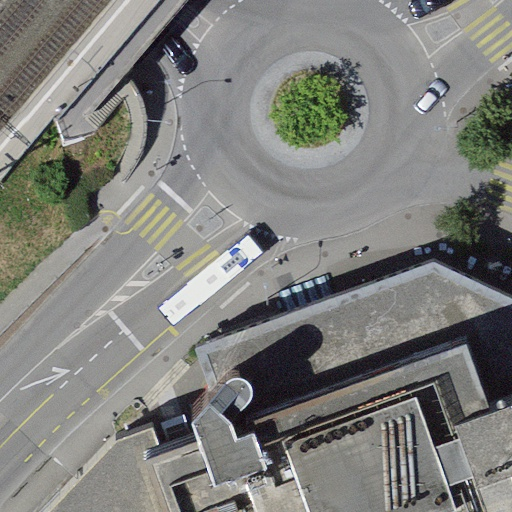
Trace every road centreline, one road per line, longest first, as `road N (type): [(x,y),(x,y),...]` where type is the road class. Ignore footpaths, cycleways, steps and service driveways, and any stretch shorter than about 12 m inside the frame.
road 1 (tertiary): [(33,390),(292,206)]
road 2 (tertiary): [(222,140),(33,390)]
road 3 (tertiary): [(397,66),(381,46),(338,21),(288,21),(245,47)]
road 4 (tertiary): [(292,206),(352,200),(397,159)]
road 5 (residential): [(397,159),(511,194)]
